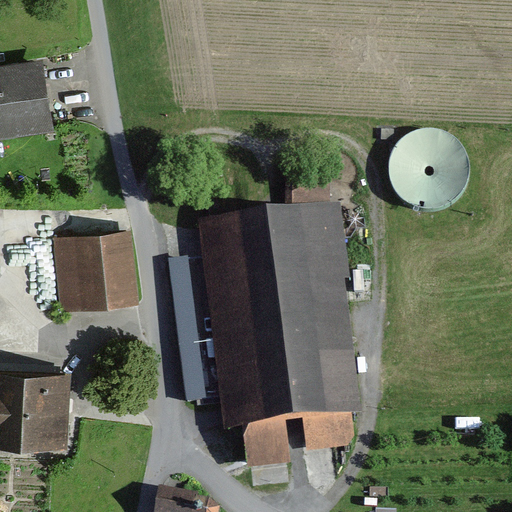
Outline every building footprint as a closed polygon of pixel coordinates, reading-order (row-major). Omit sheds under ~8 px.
[(47,59),(0,67),(0,137),(59,127),(47,59)] [(401,215),(465,202),(450,132),(387,145),(401,215)] [(288,170),(289,211),(332,207),(332,169),(288,170)] [(197,221),(201,257),(166,261),(182,412),(220,408),(223,438),(246,436),(249,473),(294,468),(290,436),(303,435),(305,454),(348,449),(345,422),(362,420),(340,206),(332,207),(289,211),(197,221)] [(130,231),(49,237),(55,312),(136,306),(130,231)] [(74,376),(0,372),(0,446),(70,450),(74,376)] [(206,511),(208,498),(160,493),(158,511),(206,511)]
